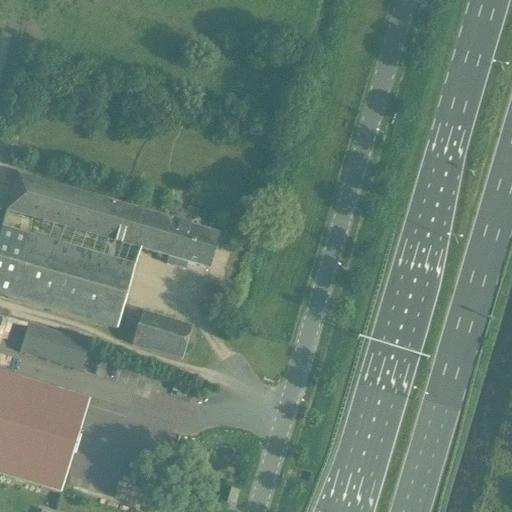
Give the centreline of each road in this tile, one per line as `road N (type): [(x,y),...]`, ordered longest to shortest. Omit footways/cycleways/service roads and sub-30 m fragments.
road 1 (unclassified): [(407,0),(256,511)]
road 2 (primary): [(489,0),(339,511)]
road 3 (primary): [(414,511),(511,172)]
